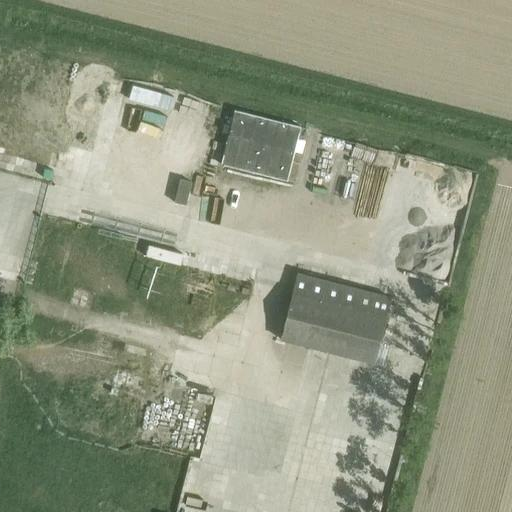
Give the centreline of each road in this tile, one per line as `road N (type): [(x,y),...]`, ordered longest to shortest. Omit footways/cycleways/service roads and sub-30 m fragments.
road 1 (unknown): [(275,258),(390,291),(401,312),(400,338),(387,394),(362,418),(252,390)]
road 2 (unknown): [(0,226),(12,212),(58,204),(275,258)]
road 3 (unknown): [(275,258),(252,390)]
